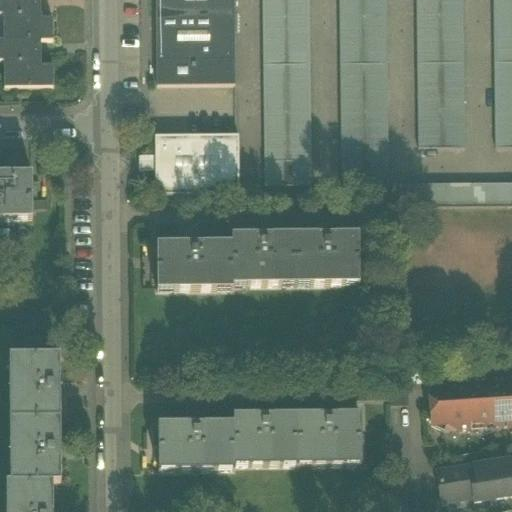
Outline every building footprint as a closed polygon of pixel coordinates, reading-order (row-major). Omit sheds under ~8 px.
[(0,0),(0,19),(3,19),(3,46),(40,46),(52,46),(52,24),(40,24),(39,0),(0,0)] [(155,0),(156,63),(234,62),(233,0),(155,0)] [(261,0),(262,67),(286,67),(285,0),(261,0)] [(308,0),(285,0),(286,67),(309,67),(308,0)] [(338,0),(339,66),(363,66),(362,0),(338,0)] [(385,0),(362,0),(363,66),(386,66),(385,0)] [(414,0),(415,66),(440,65),(438,0),(414,0)] [(462,0),(438,0),(440,65),(463,65),(462,0)] [(511,17),(511,5),(493,5),(493,17),(511,17)] [(511,29),(511,17),(493,17),(493,30),(511,29)] [(511,41),(511,29),(493,30),(494,42),(511,41)] [(511,53),(511,41),(494,42),(494,54),(511,53)] [(40,72),(40,46),(3,46),(0,46),(0,66),(3,66),(3,93),(53,93),(52,72),(40,72)] [(511,65),(511,53),(494,54),(494,66),(511,65)] [(234,89),(234,62),(156,63),(156,90),(234,89)] [(416,152),(441,151),(440,65),(415,66),(416,152)] [(463,65),(440,65),(441,151),(464,151),(463,65)] [(511,77),(511,65),(494,66),(494,78),(511,77)] [(341,176),(365,176),(388,176),(386,66),(363,66),(339,66),(341,176)] [(263,164),(287,164),(286,67),(262,67),(263,164)] [(309,67),(286,67),(287,164),(311,164),(309,67)] [(511,90),(511,77),(494,78),(494,90),(511,90)] [(511,102),(511,90),(494,90),(494,102),(511,102)] [(511,114),(511,102),(494,102),(494,115),(511,114)] [(511,126),(511,114),(494,115),(494,127),(511,126)] [(511,138),(511,126),(494,127),(495,139),(511,138)] [(511,150),(511,138),(495,139),(495,151),(511,150)] [(155,199),(238,199),(238,139),(154,140),(155,199)] [(311,188),(311,164),(287,164),(263,164),(264,189),(311,188)] [(341,189),(365,189),(365,176),(341,176),(341,189)] [(388,195),(388,176),(365,176),(365,189),(365,195),(388,195)] [(0,178),(0,223),(33,224),(32,179),(0,178)] [(391,211),(464,210),(464,186),(391,187),(391,211)] [(511,186),(464,186),(464,210),(511,209),(511,186)] [(360,240),(294,241),(294,291),(360,291),(360,240)] [(231,292),(294,291),(294,241),(231,242),(231,249),(231,292)] [(231,295),(231,292),(231,249),(155,250),(155,296),(231,295)] [(10,360),(11,424),(60,423),(59,360),(10,360)] [(389,409),(405,409),(405,371),(389,371),(389,391),(389,392),(389,409)] [(430,429),(443,435),(447,428),(459,434),(470,433),(469,426),(480,426),(486,428),(488,425),(500,431),(511,431),(511,428),(511,381),(503,382),(504,389),(497,389),(485,383),(470,384),(471,391),(464,391),(455,387),(455,385),(452,385),(448,393),(436,386),(429,401),(430,429)] [(359,419),(296,420),(296,471),(359,470),(359,419)] [(232,420),(232,429),(232,471),(296,471),(296,420),(232,420)] [(11,424),(11,487),(53,487),(60,487),(60,423),(11,424)] [(232,476),(232,471),(232,429),(157,430),(157,476),(232,476)] [(511,461),(490,466),(496,502),(511,499),(511,461)] [(474,506),(496,502),(490,466),(436,474),(441,507),(464,503),(462,494),(471,492),(474,506)] [(53,511),(53,487),(11,487),(7,487),(6,511),(53,511)]
